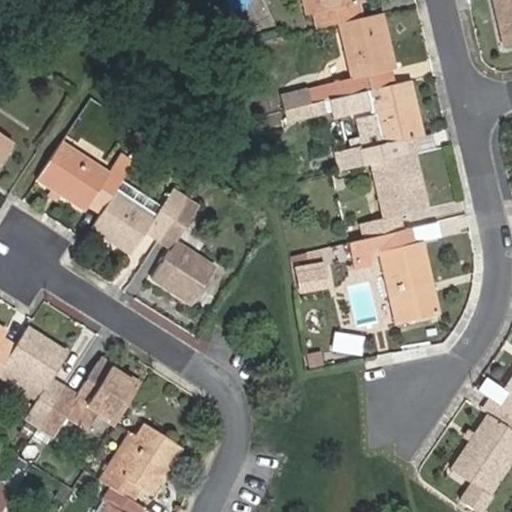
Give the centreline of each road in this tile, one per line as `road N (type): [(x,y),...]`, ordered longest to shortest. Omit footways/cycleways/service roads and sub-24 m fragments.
road 1 (residential): [(23,251),(224,383),(243,411),(244,440),(214,511)]
road 2 (residential): [(404,401),(456,373),(502,312),(500,235),(473,101)]
